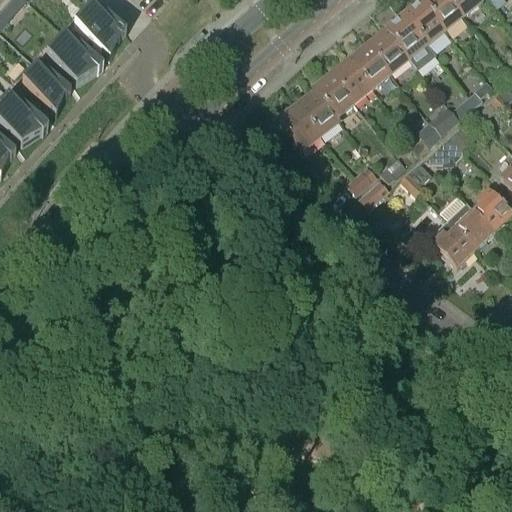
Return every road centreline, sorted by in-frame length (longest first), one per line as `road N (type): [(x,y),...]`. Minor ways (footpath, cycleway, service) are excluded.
road 1 (residential): [(190,129),(482,350)]
road 2 (tertiary): [(0,373),(190,129)]
road 3 (tertiary): [(158,107),(0,303)]
road 4 (tertiary): [(190,129),(339,0)]
road 5 (tertiary): [(276,0),(158,107)]
